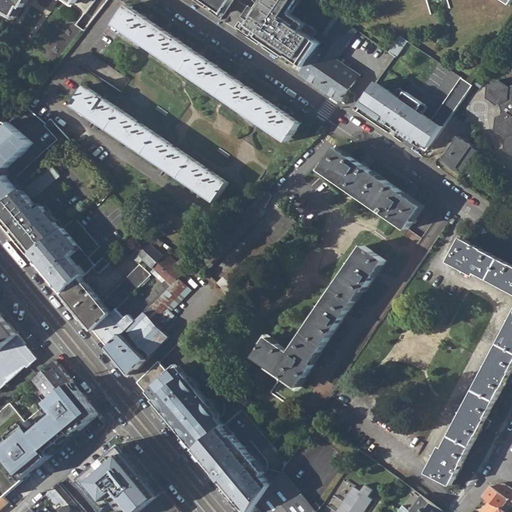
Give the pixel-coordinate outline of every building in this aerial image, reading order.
[(0,0),(0,7),(16,17),(22,6),(24,7),(28,0),(0,0)] [(207,0),(226,13),(234,0),(207,0)] [(295,13),(304,0),(266,0),(248,27),(297,61),(298,59),(308,66),(309,65),(310,66),(323,48),(314,42),(322,31),(295,13)] [(117,25),(289,142),(303,123),(130,5),(117,25)] [(311,79),(344,102),(363,75),(340,60),(360,31),(344,20),(326,46),(330,48),(328,51),(329,52),(311,79)] [(62,51),(56,48),(59,40),(52,37),(44,54),(58,60),(62,51)] [(407,50),(425,63),(430,55),(404,37),(393,53),(401,59),(407,50)] [(328,51),(323,48),(310,66),(309,65),(308,66),(303,74),(311,79),(329,52),(328,51)] [(511,85),(510,86),(500,79),(487,85),(486,98),(496,105),(499,103),(502,108),(502,115),(497,117),(497,131),(507,138),(507,151),(511,153),(511,85)] [(414,109),(399,99),(391,94),(377,83),(362,105),(429,151),(444,130),(429,120),(431,117),(415,106),(414,109)] [(397,85),(391,94),(399,99),(405,90),(397,85)] [(73,105),(217,201),(230,182),(87,86),(77,100),(74,99),(72,102),(74,104),(73,105)] [(432,115),(431,117),(429,120),(444,130),(447,125),(432,115)] [(0,208),(20,191),(3,172),(35,143),(11,121),(0,131),(0,208)] [(460,167),(467,172),(481,151),(475,147),(476,145),(467,139),(466,140),(460,136),(443,161),(458,171),(460,167)] [(324,168),(410,228),(425,206),(339,147),(324,168)] [(0,212),(34,254),(60,231),(41,208),(37,212),(20,191),(0,208),(0,212)] [(197,261),(207,271),(261,218),(254,211),(261,204),(257,200),(197,261)] [(219,282),(229,293),(300,223),(289,211),(219,282)] [(34,254),(67,294),(84,278),(95,267),(98,264),(92,257),(103,246),(76,218),(60,231),(34,254)] [(133,256),(137,260),(158,237),(153,233),(133,256)] [(140,306),(146,312),(147,311),(153,304),(180,278),(182,276),(194,263),(184,256),(180,260),(162,245),(165,242),(158,237),(137,260),(140,263),(145,257),(169,279),(164,281),(140,306)] [(511,317),(431,471),(454,484),(458,476),(459,477),(466,464),(464,463),(480,432),(482,433),(485,426),(490,428),(493,419),(489,417),(506,385),(507,386),(510,380),(511,380),(511,263),(465,238),(452,261),(511,292),(511,317)] [(256,357),(300,387),(315,365),(313,363),(364,290),(366,292),(387,261),(366,245),(291,353),(269,337),(256,357)] [(98,264),(95,267),(100,273),(112,263),(107,256),(106,257),(98,264)] [(67,294),(97,330),(114,314),(153,274),(142,264),(105,301),(104,300),(102,300),(84,278),(67,294)] [(180,278),(153,304),(161,313),(188,286),(185,282),(180,278)] [(171,336),(147,311),(146,312),(129,329),(111,347),(134,375),(171,336)] [(0,350),(18,335),(0,313),(0,350)] [(111,347),(129,329),(114,314),(97,330),(111,347)] [(25,344),(18,335),(0,350),(0,390),(27,367),(28,368),(30,366),(29,364),(35,359),(24,345),(25,344)] [(34,381),(51,401),(73,382),(55,361),(53,363),(34,381)] [(161,361),(149,372),(154,376),(143,385),(148,391),(155,399),(159,396),(152,388),(171,372),(161,361)] [(197,450),(226,425),(220,418),(220,413),(180,364),(171,372),(152,388),(159,396),(155,399),(197,450)] [(154,376),(149,372),(140,381),(143,385),(154,376)] [(100,415),(73,382),(51,401),(45,406),(45,405),(24,422),(10,403),(0,411),(0,451),(4,457),(0,460),(0,493),(4,498),(100,415)] [(226,425),(197,450),(226,484),(256,458),(227,424),(226,425)] [(140,511),(164,493),(124,444),(78,483),(102,511),(105,511),(117,503),(124,511),(140,511)] [(256,458),(226,484),(249,511),(253,511),(259,504),(273,484),(265,474),(260,469),(263,467),(258,461),(256,458)] [(260,469),(265,474),(267,472),(266,470),(268,469),(260,459),(258,461),(263,467),(260,469)] [(259,504),(265,511),(318,511),(323,506),(319,501),(315,504),(285,468),(273,484),(259,504)] [(493,500),(503,508),(510,499),(511,500),(511,486),(505,483),(495,484),(487,495),(493,500)] [(58,501),(63,506),(71,499),(58,484),(46,494),(54,504),(58,501)] [(355,511),(373,488),(367,484),(363,490),(356,485),(337,511),(355,511)] [(365,511),(375,498),(370,495),(375,489),(373,488),(355,511),(365,511)] [(0,509),(8,503),(4,498),(0,493),(0,509)] [(180,511),(164,493),(140,511),(180,511)] [(424,495),(412,511),(413,511),(412,511),(439,511),(442,508),(424,495)] [(71,499),(63,506),(59,509),(58,511),(81,511),(76,505),(71,499)] [(39,500),(34,505),(40,511),(48,511),(44,508),(45,507),(39,500)] [(508,511),(503,508),(493,500),(483,511),(508,511)]
